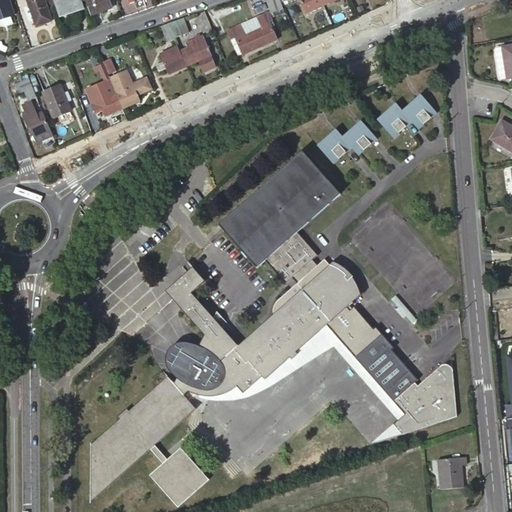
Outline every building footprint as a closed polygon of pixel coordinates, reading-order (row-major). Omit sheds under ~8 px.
[(15,16),(9,0),(6,0),(0,2),(0,21),(4,20),(12,17),(15,16)] [(53,21),(45,0),(27,0),(37,26),(53,21)] [(73,5),(75,11),(84,8),(80,0),(57,0),(61,9),(73,5)] [(110,0),(85,0),(92,16),(113,8),(110,0)] [(283,4),(281,0),(267,0),(271,9),(283,4)] [(302,0),(307,11),(332,0),(302,0)] [(73,5),(61,9),(63,15),(75,11),(73,5)] [(252,26),(260,46),(278,38),(271,21),(275,20),(270,10),(258,16),(261,22),(252,26)] [(261,22),(258,16),(249,20),(252,26),(261,22)] [(14,24),(12,17),(4,20),(7,26),(14,24)] [(186,19),(171,24),(176,39),(192,34),(186,19)] [(252,26),(249,20),(242,23),(245,29),(252,26)] [(237,37),(244,54),(260,46),(252,26),(245,29),(242,23),(230,28),(234,38),(237,37)] [(175,40),(168,25),(160,28),(166,44),(175,40)] [(137,38),(141,48),(153,44),(148,33),(137,38)] [(186,42),(189,47),(180,50),(181,51),(187,66),(199,60),(204,71),(216,66),(203,35),(186,42)] [(511,73),(511,46),(502,47),(505,74),(511,73)] [(505,74),(502,47),(497,48),(494,52),(496,72),(500,75),(505,74)] [(181,51),(180,50),(171,55),(169,50),(160,54),(164,62),(156,65),(159,71),(166,68),(169,74),(187,66),(181,51)] [(105,62),(103,58),(98,60),(104,75),(109,73),(105,62)] [(116,92),(123,108),(141,101),(138,94),(145,91),(143,85),(135,88),(128,71),(111,78),(112,81),(116,92)] [(31,77),(19,82),(23,91),(29,89),(32,99),(39,96),(35,86),(31,77)] [(116,92),(112,81),(87,91),(97,114),(104,110),(106,116),(123,108),(116,92)] [(68,102),(64,95),(62,88),(44,95),(54,121),(72,114),(68,102)] [(48,119),(45,113),(38,115),(37,111),(41,109),(37,101),(25,106),(27,109),(29,114),(26,115),(35,135),(36,134),(52,128),(48,119)] [(420,128),(438,112),(428,101),(423,106),(420,102),(413,109),(415,112),(410,117),(407,114),(400,107),(395,112),(392,109),(385,115),(388,118),(382,123),(395,138),(413,121),(420,128)] [(398,104),(392,109),(395,112),(400,107),(398,104)] [(385,115),(379,120),(382,123),(388,118),(385,115)] [(511,150),(511,125),(502,119),(491,138),(511,150)] [(325,141),(328,144),(322,149),(335,163),(354,146),(361,154),(379,137),(370,129),(366,124),(360,129),(358,126),(350,132),(353,135),(348,140),(345,137),(341,133),(335,138),(333,135),(325,141)] [(55,136),(52,128),(36,134),(40,142),(55,136)] [(338,130),(333,135),(335,138),(341,133),(338,130)] [(325,141),(320,146),(322,149),(328,144),(325,141)] [(226,231),(259,268),(267,260),(287,283),(314,259),(320,255),(299,232),(342,194),(324,173),(304,150),(221,225),(226,231)] [(314,259),(287,283),(292,289),(319,265),(325,260),(320,255),(314,259)] [(326,259),(325,260),(319,265),(292,289),(280,300),(279,301),(277,303),(276,305),(276,307),(275,310),(275,312),(275,314),(240,344),(223,326),(216,317),(194,293),(208,281),(197,269),(187,278),(185,276),(179,281),(181,284),(174,290),(179,296),(186,290),(194,299),(183,308),(206,334),(201,346),(195,343),(189,342),(182,342),(179,343),(177,344),(174,347),(172,349),(170,351),(169,353),(168,357),(168,359),(168,362),(169,366),(173,371),(179,378),(177,382),(174,380),(171,376),(132,410),(130,408),(120,417),(122,419),(98,441),(93,501),(150,449),(163,464),(150,475),(178,507),(209,479),(181,447),(168,459),(155,445),(196,409),(184,395),(189,390),(194,390),(209,391),(213,390),(220,389),(228,386),(232,383),(243,393),(262,376),(265,379),(284,362),(282,359),(290,352),(293,354),(310,339),(308,336),(315,330),(317,332),(326,324),(405,413),(399,418),(393,423),(402,434),(456,415),(452,371),(451,369),(451,368),(450,367),(449,366),(448,366),(447,365),(446,364),(444,364),(443,364),(442,364),(441,365),(440,365),(439,366),(416,385),(413,382),(418,378),(395,352),(397,350),(397,351),(398,350),(379,329),(379,330),(377,332),(355,306),(351,310),(349,307),(360,297),(347,283),(326,259)] [(197,269),(195,267),(185,276),(187,278),(197,269)] [(354,276),(347,283),(360,297),(362,294),(361,291),(360,287),(357,281),(355,278),(354,276)] [(179,281),(168,291),(183,308),(194,299),(186,290),(179,296),(174,290),(181,284),(179,281)] [(418,323),(396,298),(393,301),(400,310),(397,312),(404,320),(407,318),(414,326),(418,323)] [(209,391),(194,390),(194,393),(199,395),(205,396),(209,396),(226,398),(246,396),(270,385),(302,364),(334,344),(399,418),(405,413),(326,324),(317,332),(315,330),(308,336),(310,339),(293,354),(290,352),(282,359),(284,362),(265,379),(262,376),(243,393),(232,383),(228,386),(220,389),(213,390),(209,391)] [(450,356),(439,366),(440,365),(441,365),(442,364),(443,364),(444,364),(446,364),(447,365),(448,366),(449,366),(450,367),(451,368),(451,369),(452,371),(450,356)] [(402,434),(393,423),(370,444),(402,434)] [(437,458),(440,490),(463,487),(461,465),(465,464),(464,456),(437,458)]
